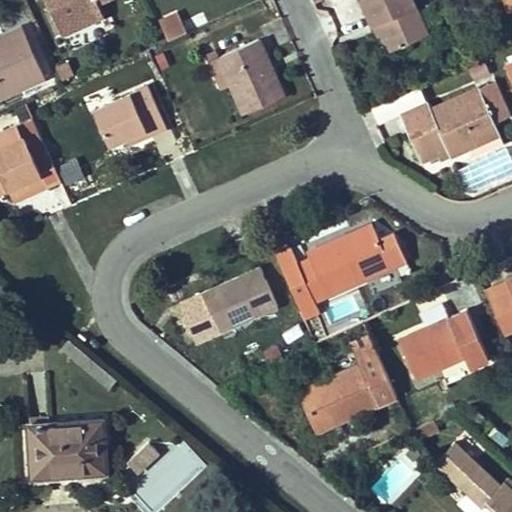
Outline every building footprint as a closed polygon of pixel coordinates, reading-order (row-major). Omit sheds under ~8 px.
[(45,0),(61,34),(86,23),(82,14),(99,6),(97,2),(101,0),(45,0)] [(389,50),(427,34),(411,0),(360,0),(371,25),(379,22),(382,33),(389,50)] [(511,9),(511,0),(503,0),(508,11),(511,9)] [(99,6),(82,14),(86,23),(104,15),(99,6)] [(166,41),(186,34),(177,11),(157,19),(166,41)] [(376,36),(382,33),(379,22),(371,25),(376,36)] [(0,97),(46,78),(23,25),(0,34),(0,97)] [(258,39),(217,57),(230,85),(242,114),(283,96),(258,39)] [(474,48),(478,58),(489,53),(485,43),(474,48)] [(220,88),(230,85),(217,57),(208,61),(220,88)] [(476,61),(475,62),(479,72),(489,67),(484,57),(476,61)] [(56,65),(63,79),(72,75),(66,61),(56,65)] [(511,114),(495,80),(488,83),(503,117),(511,114)] [(484,141),(479,128),(494,122),(503,117),(488,83),(479,87),(431,108),(428,102),(400,114),(421,160),(437,153),(448,149),(450,155),(484,141)] [(125,136),(147,125),(151,133),(166,126),(149,86),(94,109),(108,143),(125,136)] [(494,122),(479,128),(484,141),(499,134),(494,122)] [(17,125),(0,132),(0,185),(4,184),(6,189),(8,189),(38,174),(40,174),(25,138),(22,136),(17,125)] [(147,125),(125,136),(128,143),(151,133),(147,125)] [(440,160),(450,155),(448,149),(437,153),(440,160)] [(77,159),(57,165),(63,183),(82,177),(77,159)] [(43,187),(38,174),(8,189),(13,200),(43,187)] [(345,234),(348,241),(375,229),(373,223),(345,234)] [(317,308),(314,302),(407,261),(406,258),(400,245),(395,232),(379,238),(375,229),(348,241),(345,234),(307,251),(310,258),(297,263),(290,247),(275,253),(303,315),(317,308)] [(405,243),(400,245),(406,258),(411,256),(405,243)] [(201,293),(206,304),(214,323),(215,325),(234,316),(237,323),(277,306),(260,267),(219,285),(206,291),(201,293)] [(203,285),(206,291),(219,285),(217,280),(203,285)] [(200,329),(214,323),(206,304),(192,310),(200,329)] [(465,355),(468,364),(488,356),(467,308),(449,316),(451,322),(429,331),(425,327),(398,338),(415,376),(465,355)] [(237,323),(234,316),(215,325),(218,332),(237,323)] [(429,331),(451,322),(449,316),(425,327),(429,331)] [(377,403),(377,406),(397,397),(370,334),(351,343),(359,363),(298,390),(316,431),(377,403)] [(114,379),(69,341),(62,349),(107,387),(114,379)] [(453,402),(437,409),(440,416),(456,409),(453,402)] [(65,473),(107,470),(103,417),(28,422),(31,475),(52,474),(53,469),(64,468),(65,473)] [(434,419),(413,428),(418,439),(438,430),(434,419)] [(135,473),(158,453),(148,442),(125,462),(135,473)] [(496,511),(511,511),(511,489),(502,481),(500,484),(454,442),(435,463),(482,507),(486,502),(496,511)] [(399,452),(366,487),(388,507),(421,472),(399,452)] [(511,482),(507,477),(502,481),(511,489),(511,482)]
